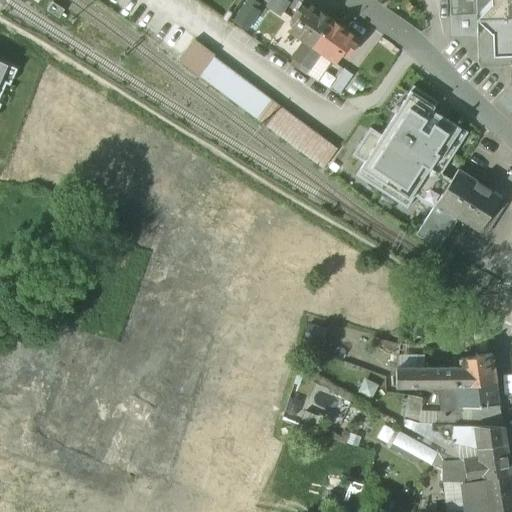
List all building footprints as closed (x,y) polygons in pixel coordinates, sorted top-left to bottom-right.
[(332,20),(305,0),(303,0),(291,17),(296,21),(289,31),(304,41),(292,58),(301,64),(332,20)] [(449,0),(451,36),(477,34),(476,13),(491,12),(490,0),(449,0)] [(511,0),(490,0),(491,12),(476,13),(477,34),(477,35),(478,67),(511,65),(511,0)] [(63,10),(52,2),(47,11),(58,18),(63,10)] [(360,39),(332,20),(301,64),(310,71),(322,54),(335,63),(341,53),(347,57),(360,39)] [(215,55),(194,40),(179,60),(199,76),(214,56),(215,55)] [(337,149),(214,56),(199,76),(323,169),(337,149)] [(0,105),(1,104),(0,103),(0,95),(6,83),(10,85),(17,70),(0,61),(0,105)] [(343,69),(331,87),(340,93),(353,75),(343,69)] [(438,102),(413,86),(381,135),(370,128),(353,155),(364,162),(355,175),(407,209),(415,197),(433,208),(436,204),(451,180),(442,174),(468,133),(432,111),(438,102)] [(501,198),(458,170),(451,180),(436,204),(459,219),(464,221),(465,228),(474,227),(486,234),(495,221),(489,217),(501,198)] [(459,219),(436,204),(433,208),(426,218),(423,224),(445,238),(459,219)] [(440,248),(445,238),(423,224),(416,235),(440,248)] [(491,353),(460,358),(462,366),(396,368),(397,387),(430,387),(441,387),(460,386),(496,381),(491,353)] [(496,381),(460,386),(463,407),(464,407),(499,405),(496,381)] [(460,386),(441,387),(444,412),(462,413),(465,413),(464,407),(463,407),(460,386)] [(499,405),(464,407),(465,413),(462,413),(461,426),(503,427),(499,405)] [(444,412),(420,412),(419,424),(432,425),(444,425),(461,426),(462,413),(444,412)] [(476,437),(455,436),(454,431),(444,431),(444,425),(432,425),(432,430),(439,433),(447,441),(460,444),(478,448),(476,437)] [(461,426),(444,425),(444,431),(454,431),(455,436),(476,437),(478,448),(478,449),(506,444),(503,427),(461,426)] [(432,463),(438,451),(396,430),(390,441),(432,463)] [(460,444),(447,441),(435,436),(432,442),(459,457),(460,444)] [(506,444),(478,449),(479,457),(464,460),(467,482),(511,474),(506,444)] [(511,488),(489,492),(488,483),(465,487),(465,511),(496,511),(511,509),(511,488)] [(381,511),(388,494),(363,485),(356,509),(363,511),(381,511)]
